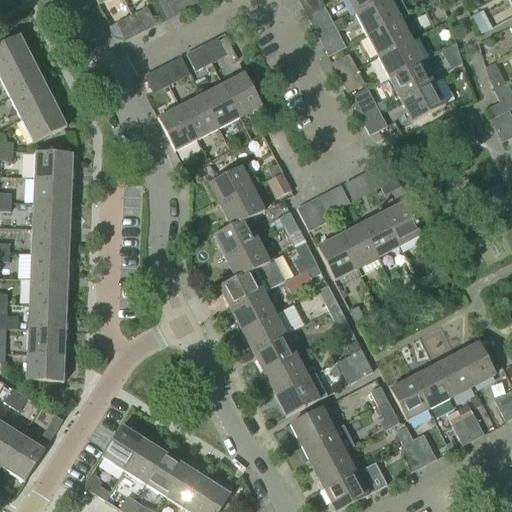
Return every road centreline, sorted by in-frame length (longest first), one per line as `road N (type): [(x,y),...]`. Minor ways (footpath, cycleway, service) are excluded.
road 1 (residential): [(347,159),(278,29),(261,12),(242,7),(110,77)]
road 2 (residential): [(185,325),(160,265),(159,174),(110,77)]
road 3 (residential): [(281,511),(185,325)]
road 4 (residential): [(125,357),(104,333),(109,184)]
road 5 (residential): [(31,511),(125,357)]
road 6 (residential): [(388,511),(481,466),(505,511)]
